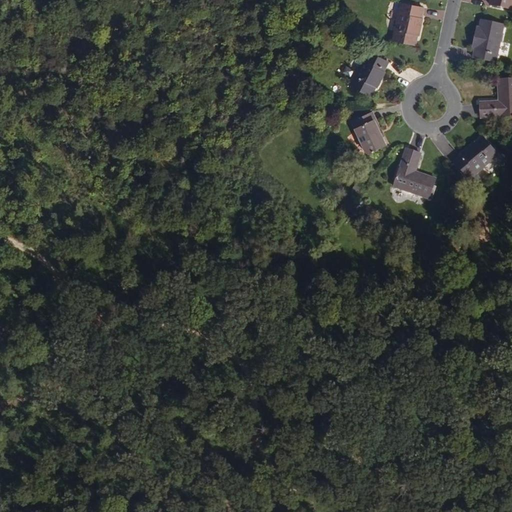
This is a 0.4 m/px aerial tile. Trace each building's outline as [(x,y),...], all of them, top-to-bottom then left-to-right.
[(511,0),(491,0),(490,7),(511,11),(511,0)] [(423,10),(401,5),(393,42),(415,47),(423,10)] [(504,27),(482,23),(480,30),(476,51),(474,59),(496,64),(504,27)] [(387,64),(367,53),(349,86),(370,97),(387,64)] [(511,118),(511,81),(499,82),(499,104),(481,105),(482,119),(511,118)] [(384,137),(373,114),(370,115),(381,139),(384,137)] [(381,139),(370,115),(352,124),(366,156),(385,147),(381,139)] [(499,157),(484,140),(455,165),(470,181),(499,157)] [(421,157),(406,152),(393,190),(429,202),(435,181),(415,174),(421,157)]
